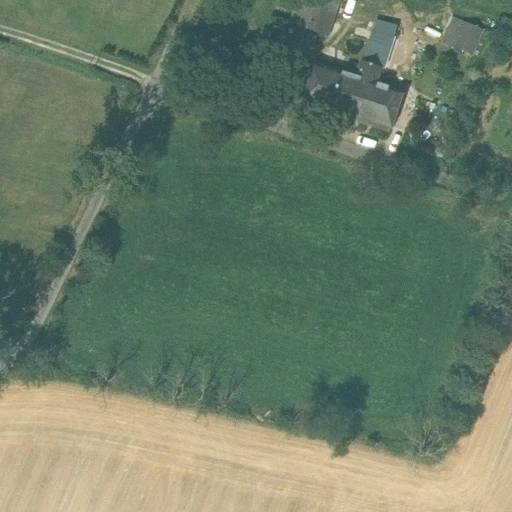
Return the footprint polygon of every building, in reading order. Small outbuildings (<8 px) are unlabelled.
[(298,0),(291,24),(327,36),(338,0),(298,0)] [(483,31),(461,21),(450,47),(472,56),(483,31)] [(393,39),(372,32),(362,64),(379,70),(383,71),(393,39)] [(357,78),(317,65),(303,105),(361,124),(374,84),(379,70),(362,64),(357,78)] [(401,92),(374,84),(361,124),(388,132),(401,92)]
